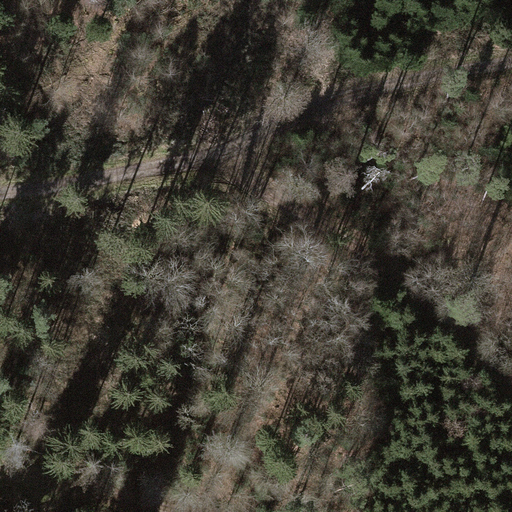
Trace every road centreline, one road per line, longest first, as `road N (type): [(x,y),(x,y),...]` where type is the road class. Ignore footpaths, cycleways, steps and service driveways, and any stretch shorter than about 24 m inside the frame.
road 1 (track): [(0,183),(216,164),(326,97),(511,56)]
road 2 (track): [(511,396),(366,247),(216,164)]
road 3 (track): [(0,463),(211,511)]
